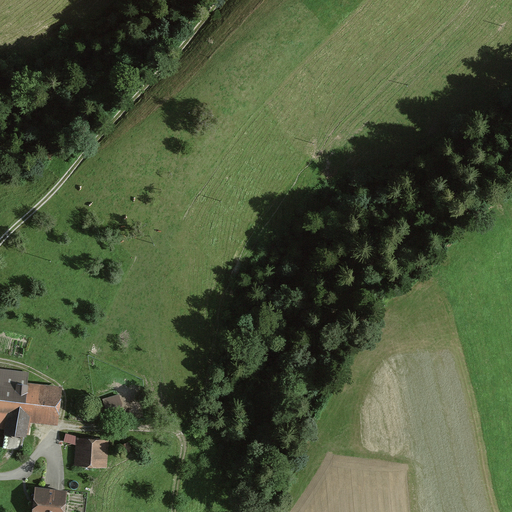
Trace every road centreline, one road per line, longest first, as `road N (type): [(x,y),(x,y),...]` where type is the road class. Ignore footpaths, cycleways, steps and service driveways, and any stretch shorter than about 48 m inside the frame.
road 1 (track): [(0,242),(218,0)]
road 2 (track): [(173,511),(179,434),(59,425),(64,399),(57,384),(0,360)]
